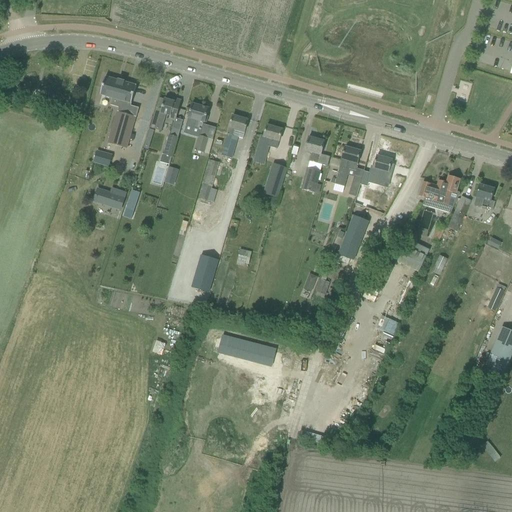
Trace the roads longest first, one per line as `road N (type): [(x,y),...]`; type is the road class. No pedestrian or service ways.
road 1 (tertiary): [(21,50),(97,44),(321,105)]
road 2 (tertiary): [(511,159),(321,105)]
